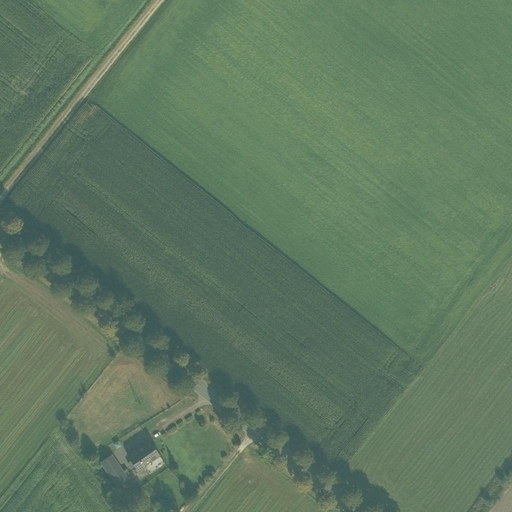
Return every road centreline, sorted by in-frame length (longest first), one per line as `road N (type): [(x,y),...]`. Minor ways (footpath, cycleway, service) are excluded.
road 1 (tertiary): [(0,226),(354,511)]
road 2 (track): [(0,197),(160,0)]
